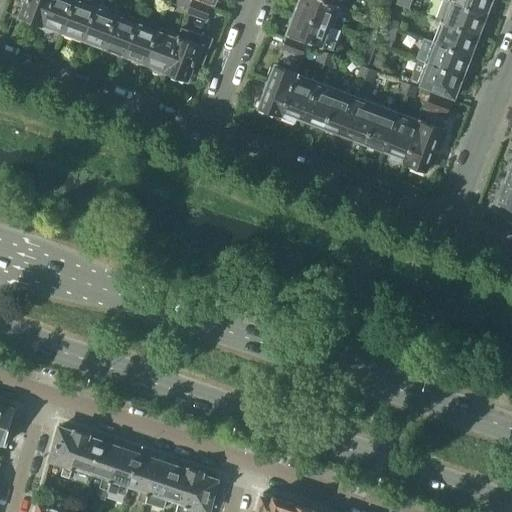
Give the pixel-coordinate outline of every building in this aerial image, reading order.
[(41,26),(41,27),(42,27),(43,24),(42,24),(51,0),(26,0),(20,18),(41,26)] [(54,27),(63,31),(74,0),(51,0),(42,24),(43,24),(42,27),(41,27),(43,30),(49,32),(53,31),(54,27)] [(84,39),(97,5),(84,0),(74,0),(63,31),(65,34),(71,37),(75,36),(75,35),(84,39)] [(176,0),(175,4),(187,9),(190,0),(176,0)] [(211,8),(191,0),(187,12),(206,20),(211,8)] [(293,12),(293,13),(332,28),(340,7),(323,0),(299,0),(299,1),(296,1),(293,9),(295,11),(293,12)] [(379,0),(377,6),(388,10),(391,2),(385,0),(379,0)] [(397,0),(396,4),(408,9),(411,0),(397,0)] [(435,19),(444,22),(477,35),(480,26),(483,25),(486,19),(484,15),(484,14),(452,2),(447,0),(442,0),(442,1),(441,1),(435,17),(436,18),(435,19)] [(452,0),(452,2),(484,14),(487,6),(491,5),(492,0),(452,0)] [(95,43),(104,46),(117,12),(97,5),(84,39),(85,42),(92,45),(95,43)] [(123,54),(125,54),(138,20),(117,12),(104,46),(112,49),(112,50),(113,53),(120,55),(123,54)] [(332,28),(293,13),(294,15),(291,15),(288,23),(290,26),(287,34),(332,51),(335,43),(328,40),(332,28)] [(369,25),(380,30),(383,23),(372,19),(369,25)] [(144,62),(146,62),(159,28),(138,20),(125,54),(132,57),(134,61),(140,63),(144,62)] [(444,22),(437,43),(470,56),(469,54),(473,53),(475,46),(473,43),(477,35),(444,22)] [(381,45),(390,48),(398,29),(388,25),(381,45)] [(164,73),(165,70),(166,71),(179,36),(178,35),(159,28),(146,62),(153,65),(152,68),(153,72),(160,74),(163,73),(164,73)] [(165,70),(164,73),(185,81),(187,77),(190,69),(194,60),(197,61),(201,63),(207,47),(203,46),(199,44),(202,36),(181,28),(178,35),(179,36),(166,71),(165,70)] [(286,38),(285,39),(281,50),(302,58),(307,45),(286,38)] [(368,41),(360,62),(367,64),(375,43),(368,41)] [(437,43),(429,63),(461,76),(464,67),(468,66),(470,60),(468,56),(470,56),(437,43)] [(315,63),(323,66),(327,53),(320,50),(315,63)] [(327,53),(323,66),(330,69),(335,56),(327,53)] [(380,69),(384,58),(376,55),(372,66),(372,67),(380,70),(380,69)] [(461,76),(429,63),(419,60),(416,64),(413,71),(414,74),(411,81),(453,97),(456,88),(460,87),(462,80),(460,77),(461,76)] [(258,109),(280,117),(296,74),(275,66),(274,69),(270,68),(265,79),(269,81),(258,109)] [(355,78),(363,81),(368,69),(360,66),(355,78)] [(368,69),(363,81),(370,84),(375,72),(368,69)] [(297,117),(302,119),(316,81),(296,74),(280,117),(295,122),(297,117)] [(312,126),(322,129),(337,89),(316,81),(302,119),(310,122),(312,126)] [(397,94),(405,97),(410,85),(402,82),(397,94)] [(410,85),(405,97),(413,100),(417,88),(410,85)] [(336,131),(344,134),(358,97),(337,89),(322,129),(332,133),(336,131)] [(451,101),(429,92),(423,109),(445,117),(451,101)] [(353,141),(363,145),(378,105),(358,97),(344,134),(352,137),(353,141)] [(377,147),(384,150),(398,113),(378,105),(363,145),(373,149),(377,147)] [(388,158),(403,164),(419,120),(398,113),(384,150),(391,152),(388,158)] [(419,120),(403,164),(424,172),(435,144),(439,145),(443,134),(439,133),(441,129),(419,120)] [(511,158),(509,165),(511,166),(511,167),(505,185),(499,200),(500,201),(502,205),(502,206),(511,209),(511,158)] [(0,442),(4,444),(14,409),(0,404),(0,442)] [(61,473),(69,476),(82,432),(73,429),(72,432),(58,427),(50,460),(64,465),(61,473)] [(87,485),(91,474),(100,441),(88,437),(89,435),(82,432),(69,476),(68,479),(87,485)] [(103,504),(107,490),(119,448),(100,441),(91,474),(102,477),(98,487),(99,488),(98,492),(97,492),(94,502),(103,504)] [(119,448),(107,490),(127,497),(130,487),(139,454),(119,448)] [(137,501),(145,503),(158,461),(139,454),(130,487),(140,490),(137,501)] [(155,495),(168,499),(177,467),(158,461),(145,503),(152,506),(155,495)] [(175,511),(183,511),(197,471),(187,467),(186,470),(177,467),(168,499),(179,503),(175,511)] [(197,471),(183,511),(207,511),(216,480),(202,476),(203,473),(197,471)] [(64,491),(61,504),(60,505),(69,508),(74,494),(64,491)] [(318,511),(262,493),(257,511),(318,511)] [(67,511),(38,502),(35,511),(67,511)] [(100,511),(103,504),(94,502),(91,511),(100,511)]
